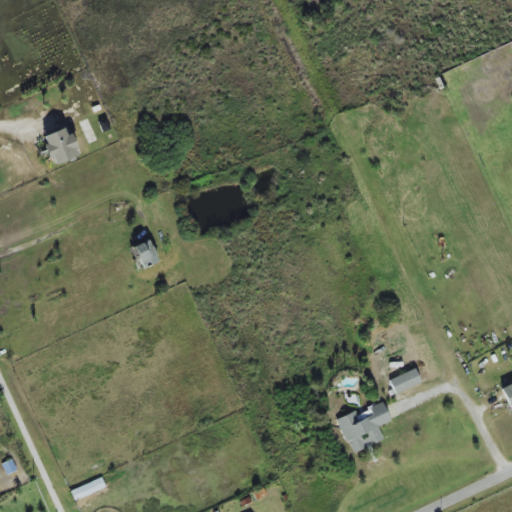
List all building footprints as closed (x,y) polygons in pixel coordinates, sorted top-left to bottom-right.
[(76,157),(67,128),(41,135),(50,165),(76,157)] [(156,263),(148,240),(131,247),(139,269),(156,263)] [(420,383),(414,369),(388,380),(394,394),(420,383)] [(511,382),(499,388),(508,409),(511,407),(511,382)] [(335,419),(349,454),(382,441),(376,427),(389,422),(382,403),(355,414),(354,411),(335,419)] [(105,488),(101,478),(70,491),(73,501),(105,488)]
